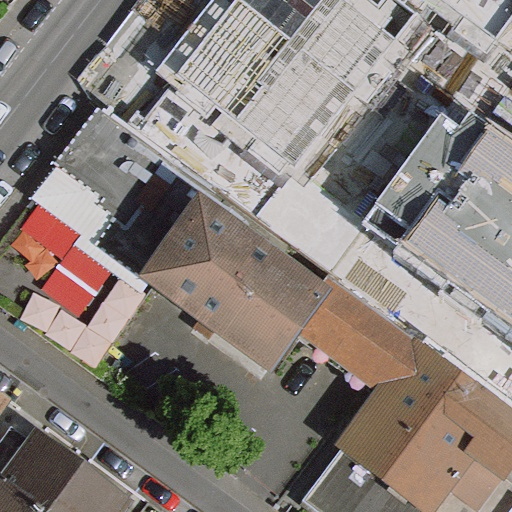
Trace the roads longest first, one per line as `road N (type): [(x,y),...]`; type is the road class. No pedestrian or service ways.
road 1 (residential): [(0,347),(222,511)]
road 2 (tertiary): [(0,129),(102,0)]
